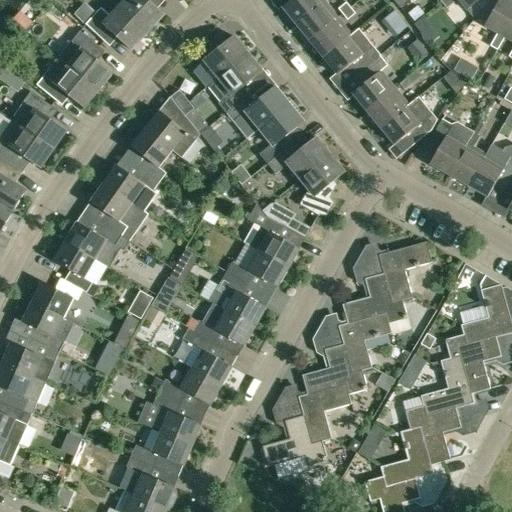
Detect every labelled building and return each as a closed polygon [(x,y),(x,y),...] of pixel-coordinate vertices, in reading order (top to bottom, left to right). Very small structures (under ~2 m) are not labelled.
[(164,15),(157,8),(148,0),(125,0),(118,8),(147,34),(164,15)] [(291,0),(282,7),(296,25),(325,2),(323,0),(291,0)] [(457,0),(458,0),(467,11),(479,0),(444,0),(442,2),(447,9),(457,0)] [(497,50),(505,38),(511,25),(511,2),(508,0),(500,0),(485,27),(497,34),(490,46),(497,50)] [(310,42),(338,19),(325,2),(296,25),(310,42)] [(338,9),(343,15),(351,8),(346,3),(338,9)] [(131,51),(147,34),(118,8),(110,17),(101,8),(86,25),(103,41),(111,32),(131,51)] [(355,14),(351,8),(343,15),(347,20),(355,14)] [(310,42),(323,58),(352,35),(338,19),(310,42)] [(358,30),(352,35),(323,58),(338,76),(347,68),(355,77),(380,56),(358,30)] [(58,58),(98,90),(112,73),(91,56),(99,46),(80,31),(58,58)] [(218,78),(248,54),(234,37),(204,61),(218,78)] [(262,72),(248,54),(218,78),(231,94),(218,104),(226,114),(245,99),(239,91),(262,72)] [(352,94),(366,111),(395,88),(381,71),(388,66),(380,56),(355,77),(362,86),(352,94)] [(98,90),(58,58),(37,85),(55,100),(63,91),(84,108),(98,90)] [(478,68),(469,63),(463,76),(471,80),(478,68)] [(486,72),(479,84),(488,89),(495,77),(486,72)] [(19,78),(11,89),(18,93),(25,82),(19,78)] [(404,90),(412,84),(407,78),(399,84),(404,90)] [(469,84),(464,91),(473,97),(478,90),(469,84)] [(247,139),(259,129),(289,105),(275,87),(251,106),(245,99),(226,114),(247,139)] [(366,111),(380,128),(408,105),(395,88),(366,111)] [(170,97),(178,107),(187,100),(179,90),(170,97)] [(32,92),(12,120),(54,150),(67,131),(44,116),(51,106),(32,92)] [(418,97),(408,105),(380,128),(390,140),(394,145),(404,137),(412,147),(431,131),(437,120),(432,114),(418,97)] [(195,109),(187,100),(178,107),(183,113),(185,116),(195,109)] [(303,122),(289,105),(259,129),(271,144),(259,154),(267,164),(286,149),(279,142),(303,122)] [(195,109),(185,116),(198,132),(207,124),(195,109)] [(198,132),(185,116),(183,113),(182,114),(174,124),(159,111),(145,129),(172,150),(183,159),(197,143),(193,139),(199,133),(198,132)] [(0,159),(17,170),(23,161),(22,160),(24,156),(41,168),(54,150),(12,120),(1,112),(0,113),(0,159)] [(442,119),(426,147),(436,153),(430,165),(449,176),(473,133),(456,124),(453,126),(442,119)] [(473,133),(449,176),(468,186),(486,155),(473,148),(476,142),(477,142),(486,127),(479,123),(473,133)] [(159,167),(172,150),(145,129),(131,146),(146,158),(139,167),(159,183),(166,173),(159,167)] [(292,157),(286,149),(267,164),(275,175),(288,164),(300,180),(330,155),(316,138),(292,157)] [(486,155),(468,186),(486,196),(486,197),(487,197),(494,186),(504,192),(511,177),(511,146),(504,149),(503,151),(492,145),(486,155)] [(337,185),(334,182),(344,173),(330,155),(300,180),(309,191),(301,205),(319,216),(319,215),(326,216),(333,203),(330,198),(337,185)] [(22,173),(17,170),(0,159),(0,204),(13,212),(25,191),(15,184),(22,173)] [(116,165),(103,184),(143,212),(156,194),(153,192),(159,183),(139,167),(132,177),(116,165)] [(100,223),(121,237),(126,240),(129,242),(148,215),(143,212),(103,184),(90,202),(106,213),(100,223)] [(0,232),(13,212),(0,204),(0,232)] [(288,269),(299,249),(276,236),(282,226),(267,217),(257,205),(248,220),(254,224),(243,243),(258,251),(288,269)] [(281,225),(305,239),(311,228),(287,215),(281,225)] [(115,246),(121,237),(100,223),(94,233),(76,223),(65,241),(95,260),(106,241),(115,246)] [(70,270),(64,280),(64,281),(83,290),(82,291),(86,293),(94,298),(100,288),(92,283),(84,278),(95,260),(65,241),(53,260),(70,270)] [(381,263),(373,265),(377,276),(384,274),(392,302),(402,300),(412,298),(404,270),(432,263),(426,242),(379,256),(381,263)] [(278,288),(288,269),(258,251),(247,270),(232,262),(226,272),(248,285),(254,274),(278,288)] [(373,265),(366,267),(369,278),(365,279),(370,297),(342,305),(347,324),(348,324),(386,314),(388,324),(389,324),(407,319),(402,300),(392,302),(384,274),(377,276),(373,265)] [(248,285),(226,272),(209,302),(213,304),(225,310),(255,328),(266,308),(242,295),(248,285)] [(497,345),(509,342),(507,335),(511,333),(511,291),(506,289),(502,289),(501,285),(486,276),(480,287),(485,306),(460,313),(463,325),(461,325),(464,335),(467,345),(495,338),(497,345)] [(64,281),(64,280),(61,278),(55,289),(42,282),(32,302),(63,318),(73,298),(78,301),(82,291),(83,290),(64,281)] [(170,280),(164,290),(175,296),(181,287),(170,280)] [(35,328),(29,339),(52,350),(57,339),(53,337),(63,318),(32,302),(22,322),(35,328)] [(199,321),(193,331),(215,344),(220,333),(244,347),(255,328),(225,310),(213,304),(202,323),(199,321)] [(392,334),(389,324),(388,324),(386,314),(348,324),(347,324),(338,326),(340,333),(333,335),(336,347),(344,345),(352,373),(362,370),(362,371),(372,368),(364,341),(392,334)] [(134,334),(122,327),(114,343),(125,350),(134,334)] [(209,354),(215,344),(193,331),(189,328),(182,339),(202,350),(191,369),(221,387),(232,367),(209,354)] [(436,339),(427,333),(420,344),(430,350),(436,339)] [(348,395),(349,395),(367,390),(362,371),(362,370),(352,373),(344,345),(336,347),(333,335),(326,338),(329,349),(325,350),(329,368),(302,376),(306,392),(307,395),(346,385),(348,395)] [(464,335),(445,340),(450,359),(460,357),(471,395),(472,394),(491,389),(483,362),(501,357),(500,353),(511,349),(509,342),(497,345),(495,338),(467,345),(464,335)] [(52,350),(29,339),(24,349),(10,343),(1,364),(34,378),(42,358),(47,360),(52,350)] [(109,377),(123,350),(109,343),(95,370),(109,377)] [(441,361),(441,363),(448,389),(421,396),(423,406),(424,406),(427,416),(455,408),(457,416),(469,413),(467,407),(475,405),(472,394),(471,395),(460,357),(450,359),(441,361)] [(2,401),(25,411),(33,414),(46,383),(34,378),(1,364),(0,367),(0,387),(6,390),(2,401)] [(181,403),(187,392),(211,406),(221,387),(191,369),(180,388),(165,380),(164,382),(155,377),(150,385),(159,390),(158,392),(181,403)] [(307,395),(298,397),(300,404),(293,406),(296,418),(304,416),(312,444),(322,441),(322,442),(332,439),(324,412),(352,404),(349,395),(348,395),(346,385),(307,395)] [(160,432),(193,446),(201,425),(176,415),(181,403),(158,392),(153,405),(160,408),(151,428),(160,432)] [(0,437),(19,445),(33,414),(25,411),(2,401),(0,404),(0,437)] [(327,460),(322,442),(322,441),(312,444),(304,416),(296,418),(293,406),(285,409),(289,420),(284,421),(289,439),(262,446),(268,467),(305,456),(307,466),(327,460)] [(424,406),(423,406),(405,411),(410,430),(420,427),(431,465),(439,463),(450,460),(443,433),(461,428),(460,423),(471,420),(469,413),(457,416),(455,408),(427,416),(424,406)] [(417,487),(429,484),(430,490),(445,486),(439,463),(431,465),(420,427),(410,430),(401,432),(401,434),(408,460),(381,467),(383,477),(384,477),(387,487),(415,479),(417,487)] [(184,466),(193,446),(160,432),(152,452),(136,445),(131,456),(154,466),(159,455),(184,466)] [(0,474),(9,478),(14,467),(11,466),(19,445),(0,437),(0,474)] [(154,466),(131,456),(126,468),(142,475),(134,495),(166,508),(171,510),(177,496),(175,492),(173,491),(175,488),(150,477),(154,466)] [(59,472),(57,475),(65,479),(70,467),(62,464),(59,472)] [(431,491),(430,490),(429,484),(417,487),(415,479),(387,487),(384,477),(383,477),(365,482),(370,502),(380,499),(382,511),(404,511),(403,503),(421,498),(419,494),(431,491)] [(61,507),(68,490),(61,487),(55,504),(61,507)] [(170,511),(171,510),(166,508),(134,495),(122,490),(114,510),(109,508),(107,511),(170,511)]
